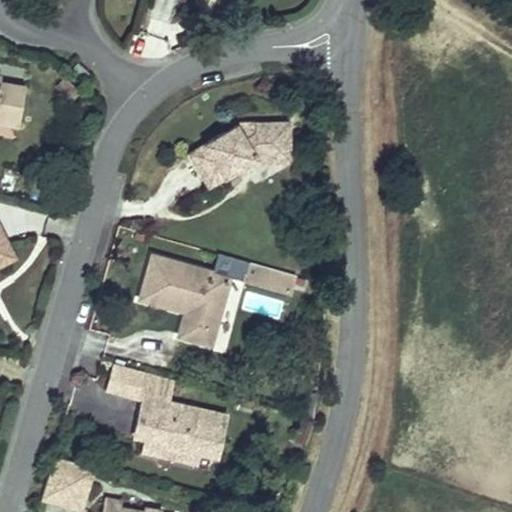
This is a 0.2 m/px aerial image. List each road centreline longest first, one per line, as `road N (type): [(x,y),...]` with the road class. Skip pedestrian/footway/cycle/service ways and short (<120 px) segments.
road 1 (unclassified): [(348,41),(350,358),(337,441),(314,511)]
road 2 (residential): [(17,511),(117,141),(143,98)]
road 3 (residential): [(143,98),(205,65),(348,41)]
